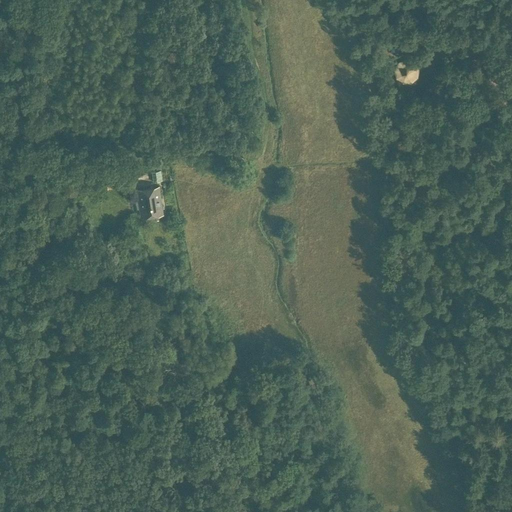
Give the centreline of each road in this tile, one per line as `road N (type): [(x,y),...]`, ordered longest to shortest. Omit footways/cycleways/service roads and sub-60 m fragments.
road 1 (track): [(0,159),(25,166),(65,150),(151,159),(190,146),(250,162)]
road 2 (track): [(244,0),(267,103),(263,148),(250,162)]
road 3 (track): [(33,0),(18,99),(0,127)]
road 4 (track): [(511,120),(460,0)]
road 5 (track): [(25,166),(126,166),(144,179)]
